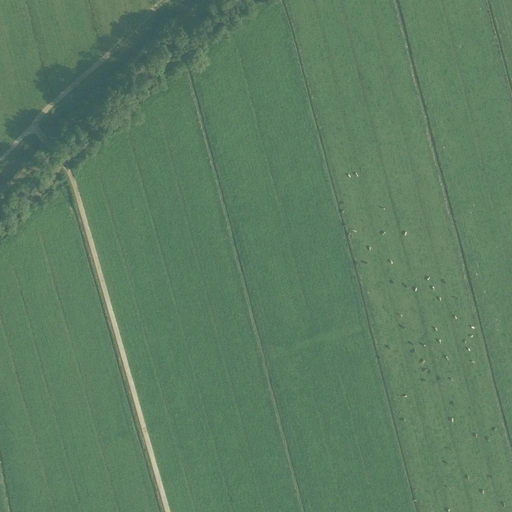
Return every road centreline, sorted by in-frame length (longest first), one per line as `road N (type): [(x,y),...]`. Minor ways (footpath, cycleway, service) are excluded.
road 1 (track): [(57,155),(70,173),(167,511)]
road 2 (track): [(163,0),(30,126),(57,155)]
